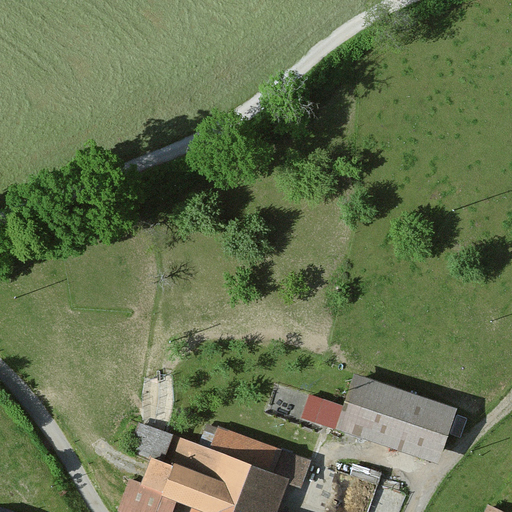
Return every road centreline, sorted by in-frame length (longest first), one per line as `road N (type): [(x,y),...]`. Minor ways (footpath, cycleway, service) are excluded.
road 1 (track): [(406,0),(264,102),(138,164),(0,215)]
road 2 (unclassified): [(98,511),(41,416),(0,370)]
